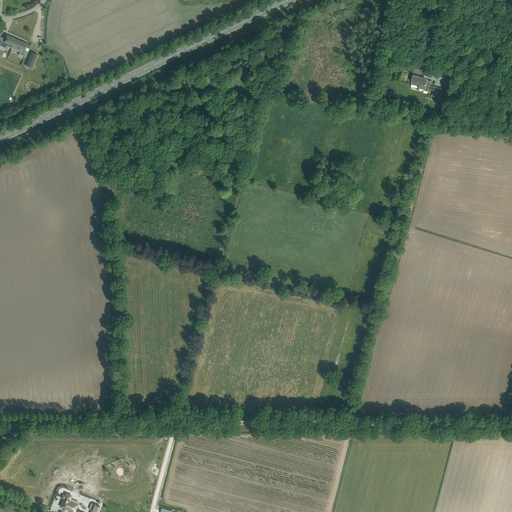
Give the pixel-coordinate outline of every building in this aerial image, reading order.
[(3,38),(0,44),(0,45),(6,48),(5,49),(6,49),(7,46),(20,52),(19,55),(19,54),(25,57),(24,58),(25,58),(27,52),(25,51),(28,44),(7,34),(5,39),(3,38)] [(32,52),(26,65),(32,68),(38,54),(32,52)] [(412,82),(412,84),(420,86),(420,87),(424,89),(424,90),(428,91),(429,89),(429,86),(431,81),(422,79),(422,78),(413,75),(412,80),(412,82)] [(68,504),(64,511),(80,511),(81,510),(73,506),(75,501),(70,499),(69,501),(66,500),(65,503),(68,504)] [(95,511),(96,511),(99,506),(93,503),(90,510),(91,510),(95,511)]
